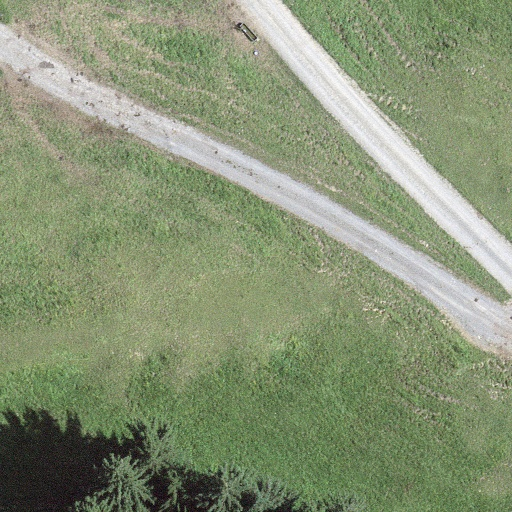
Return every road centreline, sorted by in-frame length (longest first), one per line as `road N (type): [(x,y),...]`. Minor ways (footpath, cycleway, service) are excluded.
road 1 (track): [(511,326),(305,202),(106,108),(0,43)]
road 2 (track): [(256,0),(511,278)]
